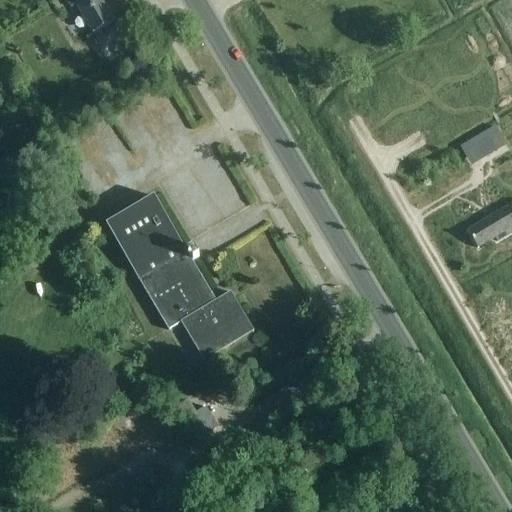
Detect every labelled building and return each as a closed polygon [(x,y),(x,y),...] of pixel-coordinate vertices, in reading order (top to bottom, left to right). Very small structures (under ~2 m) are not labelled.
[(67,0),(72,8),(76,5),(93,35),(114,22),(101,0),(67,0)] [(469,143),(480,162),(496,153),(485,134),(469,143)] [(204,364),(254,333),(230,293),(216,302),(154,198),(106,226),(169,331),(181,324),(204,364)] [(511,205),(467,231),(478,249),(495,240),(497,243),(511,234),(511,205)] [(106,302),(114,312),(130,300),(122,290),(106,302)] [(197,442),(218,429),(206,408),(185,421),(197,442)]
